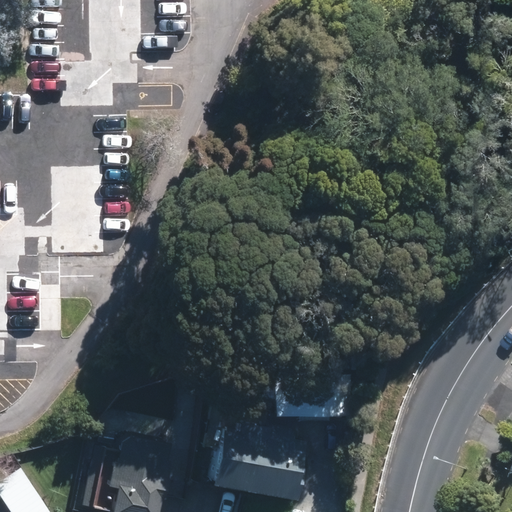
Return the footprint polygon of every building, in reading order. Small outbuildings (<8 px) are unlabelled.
[(85,0),(84,47),(62,46),(59,104),(117,107),(118,80),(145,81),(149,0),(85,0)] [(0,361),(65,364),(67,284),(42,283),(41,330),(17,329),(18,269),(35,270),(36,243),(54,243),(54,251),(110,252),(112,163),(43,161),(42,190),(56,190),(55,205),(0,203),(0,361)] [(277,369),(277,410),(349,410),(349,369),(277,369)] [(297,422),(227,407),(220,439),(213,471),(299,490),(305,461),(303,461),(308,435),(294,432),(297,422)] [(113,505),(150,511),(156,511),(162,487),(164,488),(171,452),(169,451),(171,439),(127,431),(113,505)] [(0,491),(13,511),(55,511),(23,464),(0,479),(0,491)]
